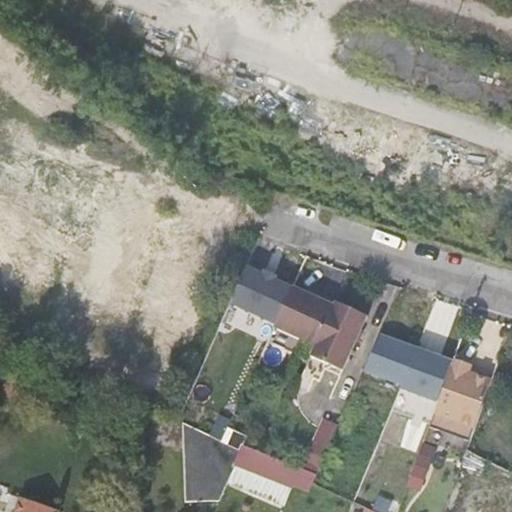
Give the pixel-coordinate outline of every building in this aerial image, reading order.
[(0,314),(31,326),(60,237),(69,212),(78,182),(0,153),(0,314)] [(69,212),(60,237),(80,245),(88,220),(69,212)] [(294,285),(273,328),(314,349),(310,358),(341,371),(366,317),(320,294),(318,298),(294,285)] [(430,390),(441,361),(393,343),(391,348),(377,342),(366,366),(430,390)] [(470,369),(471,366),(454,359),(434,415),(473,430),(493,377),(470,369)] [(434,415),(428,430),(468,444),(473,430),(434,415)] [(325,418),(305,465),(318,471),(338,423),(325,418)] [(243,452),(184,424),(186,506),(214,504),(243,452)] [(427,468),(433,451),(422,447),(416,463),(427,468)] [(502,511),(507,511),(511,497),(506,496),(502,511)] [(49,511),(25,503),(21,511),(49,511)]
